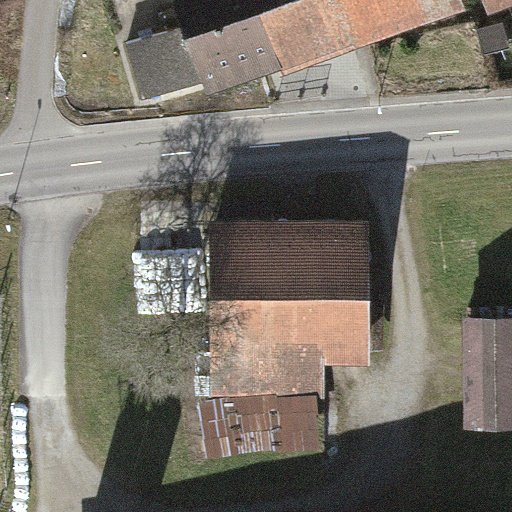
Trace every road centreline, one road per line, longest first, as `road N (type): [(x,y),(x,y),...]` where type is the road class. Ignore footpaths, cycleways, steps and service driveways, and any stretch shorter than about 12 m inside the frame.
road 1 (tertiary): [(511,135),(35,171)]
road 2 (residential): [(54,0),(35,171)]
